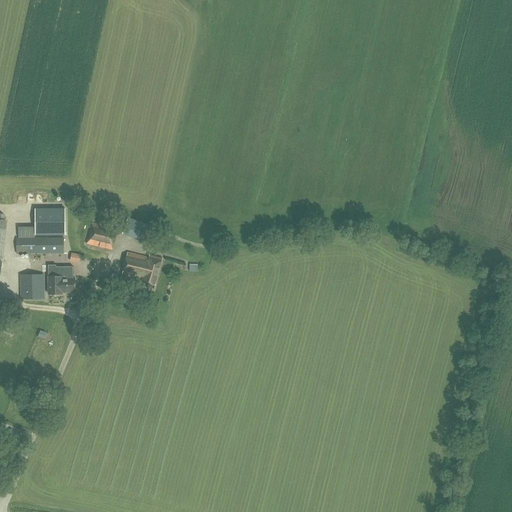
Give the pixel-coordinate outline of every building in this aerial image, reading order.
[(64,209),(34,210),(35,236),(65,235),(64,209)] [(152,226),(129,218),(124,234),(147,242),(152,226)] [(113,249),(118,229),(92,222),(87,243),(113,249)] [(17,253),(64,253),(64,238),(17,238),(17,253)] [(156,284),(162,258),(149,255),(149,258),(128,252),(123,274),(142,279),(142,281),(156,284)] [(75,278),(72,278),(71,278),(71,275),(72,275),(73,275),(73,267),(56,267),(56,266),(49,266),(49,277),(49,294),(62,294),(62,292),(75,292),(75,278)] [(21,299),(45,299),(45,274),(20,274),(21,299)] [(103,324),(105,314),(90,311),(88,321),(103,324)]
